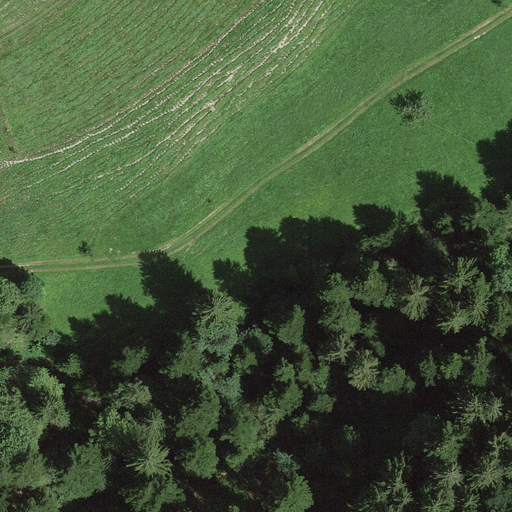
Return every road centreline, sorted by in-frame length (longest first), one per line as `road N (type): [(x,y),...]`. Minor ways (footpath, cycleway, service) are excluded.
road 1 (track): [(0,272),(121,265),(197,239),(379,97),(511,12)]
road 2 (track): [(395,431),(511,384)]
